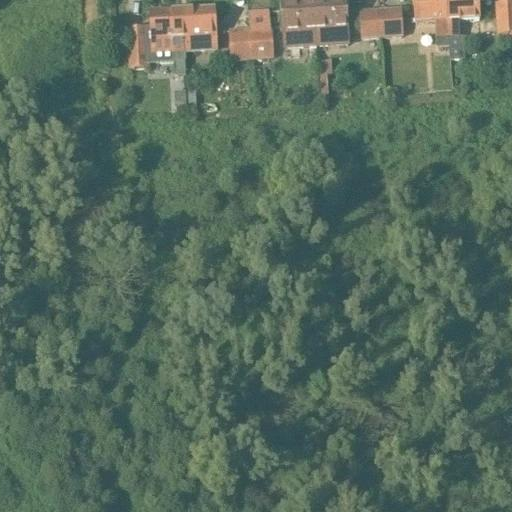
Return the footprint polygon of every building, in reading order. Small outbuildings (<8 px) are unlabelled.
[(450,49),(445,0),(413,0),(416,27),(435,26),(437,50),(449,49),(450,49)] [(459,40),(458,24),(479,22),(477,0),(445,0),(450,49),(449,49),(450,61),(462,60),(461,40),(459,40)] [(316,49),(327,48),(348,47),(345,2),(314,4),(316,49)] [(496,37),(511,35),(511,3),(494,5),(496,37)] [(284,51),(316,49),(314,4),(281,6),(284,51)] [(381,42),(403,41),(401,9),(379,11),(381,42)] [(185,54),(216,52),(214,10),(182,12),(185,54)] [(361,44),(381,42),(379,11),(359,12),(361,44)] [(186,77),(185,54),(182,12),(151,14),(152,28),(129,29),(133,81),(151,80),(150,65),(174,63),(175,78),(186,77)] [(250,62),(272,61),(270,30),(249,31),(250,62)] [(230,64),(250,62),(249,31),(229,33),(230,64)]
